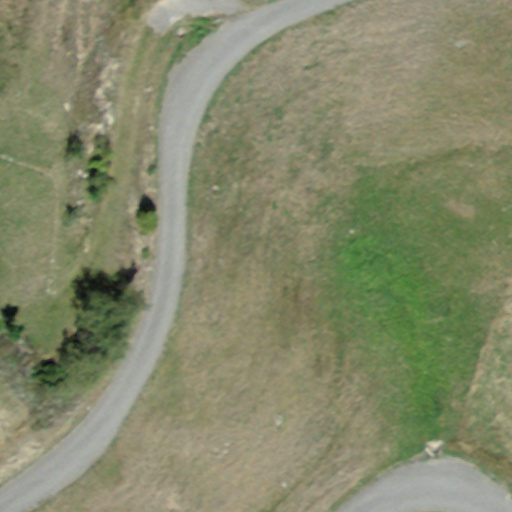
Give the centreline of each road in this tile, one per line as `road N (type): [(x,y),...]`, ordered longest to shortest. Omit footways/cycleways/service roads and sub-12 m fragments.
road 1 (residential): [(0,511),(76,455),(137,367),(158,315),(177,140),(199,75),(229,45),(322,0)]
road 2 (residential): [(495,511),(450,491),(365,511)]
